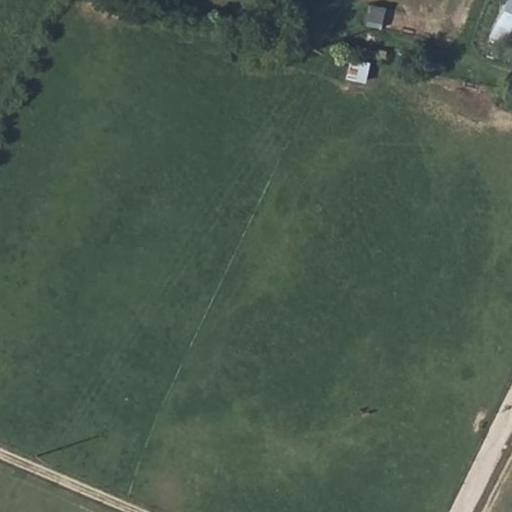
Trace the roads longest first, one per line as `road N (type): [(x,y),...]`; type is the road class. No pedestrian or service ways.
road 1 (track): [(0,453),(138,511)]
road 2 (track): [(455,511),(511,396)]
